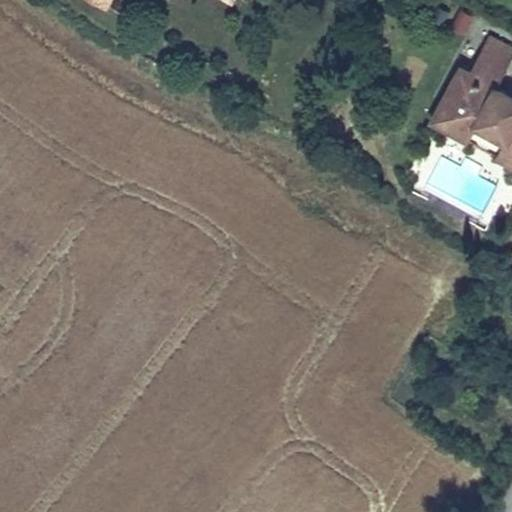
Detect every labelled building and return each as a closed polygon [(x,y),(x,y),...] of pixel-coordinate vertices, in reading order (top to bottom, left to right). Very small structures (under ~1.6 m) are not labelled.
[(430,18),(443,25),(450,13),(436,7),(430,18)] [(450,23),(466,31),(473,18),(458,10),(450,23)] [(506,137),(497,154),(511,161),(511,104),(500,98),(504,91),(496,86),(511,56),(511,48),(490,37),(471,72),(461,66),(442,102),(449,127),(469,138),(477,122),(506,137)] [(511,94),(504,91),(500,98),(511,104),(511,94)] [(433,118),(449,127),(442,102),(433,118)] [(469,138),(497,154),(506,137),(477,122),(469,138)]
